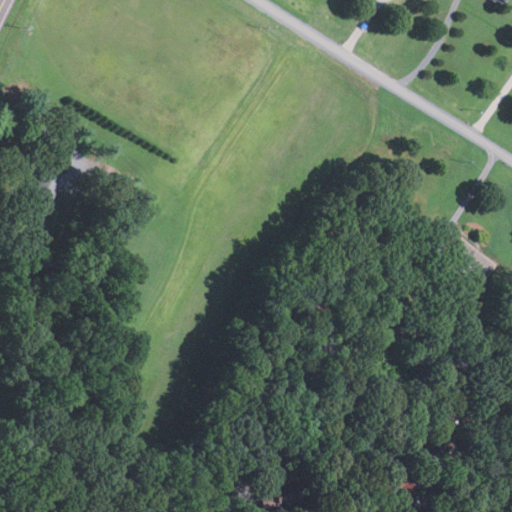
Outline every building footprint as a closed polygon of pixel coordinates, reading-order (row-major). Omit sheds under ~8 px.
[(59,169),(39,162),(22,207),(42,215),(59,169)] [(492,263),(457,237),(445,253),(480,280),(492,263)] [(377,335),(390,345),(404,327),(391,317),(377,335)] [(456,413),(459,399),(442,394),(438,408),(456,413)] [(363,500),(363,485),(398,487),(397,502),(363,500)] [(255,509),(299,509),(299,495),(280,495),(280,491),(255,491),(255,509)]
